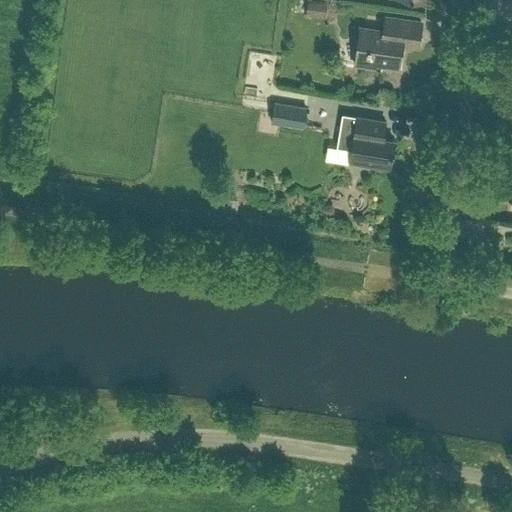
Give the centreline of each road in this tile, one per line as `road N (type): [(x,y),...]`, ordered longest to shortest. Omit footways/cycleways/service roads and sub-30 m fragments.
road 1 (unclassified): [(0,467),(91,446),(212,438),(411,464)]
road 2 (residential): [(442,281),(483,0)]
